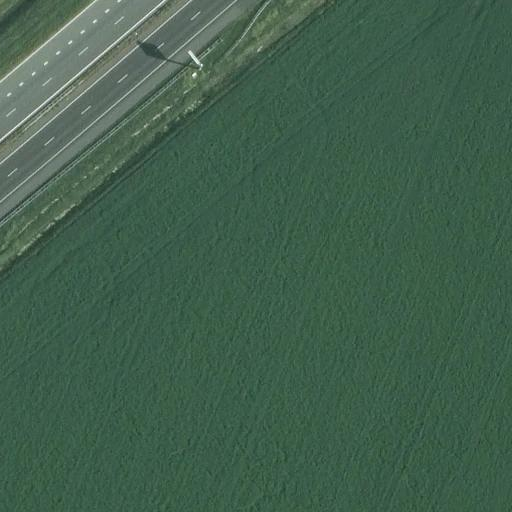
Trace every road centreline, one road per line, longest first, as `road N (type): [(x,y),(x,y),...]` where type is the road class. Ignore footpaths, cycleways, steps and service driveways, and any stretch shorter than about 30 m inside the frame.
road 1 (motorway): [(0,182),(213,0)]
road 2 (motorway): [(142,0),(0,122)]
